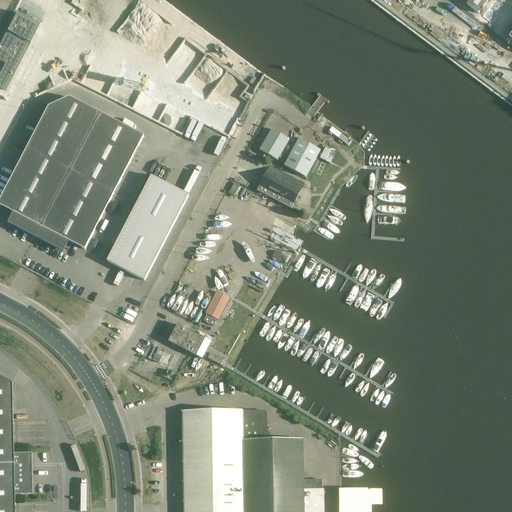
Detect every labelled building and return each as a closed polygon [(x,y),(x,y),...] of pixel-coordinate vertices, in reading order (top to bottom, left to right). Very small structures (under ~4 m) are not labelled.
[(472,0),(468,6),(480,16),(492,0),(472,0)] [(511,0),(494,0),(482,17),(502,33),(511,21),(511,0)] [(7,32),(30,44),(40,24),(17,12),(7,32)] [(30,47),(6,34),(0,44),(0,61),(5,64),(0,74),(0,87),(6,91),(30,47)] [(148,63),(148,62),(148,60),(147,58),(145,56),(143,55),(141,56),(138,57),(137,59),(136,61),(137,63),(138,65),(140,67),(142,68),(144,67),(147,66),(148,63)] [(160,69),(160,67),(160,65),(159,63),(157,62),(155,61),(153,61),(151,62),(149,65),(148,67),(149,69),(150,71),(151,72),(154,73),(156,73),(159,71),(160,69)] [(170,76),(170,75),(170,72),(169,70),(167,69),(164,69),(162,69),(160,71),(159,72),(159,75),(159,77),(161,79),(163,80),(165,80),(167,80),(169,78),(170,76)] [(138,88),(134,70),(122,72),(123,74),(117,75),(119,85),(117,85),(119,92),(138,88)] [(152,80),(153,78),(152,75),(151,73),(149,72),(147,71),(144,72),(142,73),(140,75),(140,77),(140,80),(141,82),(144,84),(146,84),(148,84),(151,83),(152,80)] [(69,98),(48,108),(0,200),(0,206),(14,213),(8,225),(63,254),(69,242),(85,250),(143,136),(69,98)] [(260,151),(277,161),(289,141),(272,130),(260,151)] [(284,167),(306,178),(320,151),(299,140),(284,167)] [(239,171),(256,180),(264,164),(247,155),(239,171)] [(257,192),(291,210),(304,184),(271,167),(257,192)] [(186,180),(191,171),(187,168),(182,178),(186,180)] [(107,262),(145,282),(189,196),(151,177),(107,262)] [(229,194),(234,197),(239,187),(234,184),(229,194)] [(288,259),(282,256),(275,252),(272,257),(285,264),(288,259)] [(207,314),(203,321),(213,327),(217,320),(219,320),(229,299),(215,292),(204,313),(207,314)] [(172,342),(195,354),(203,340),(194,336),(195,333),(181,326),(180,328),(179,328),(172,342)] [(165,351),(159,349),(159,348),(153,361),(159,364),(165,351)] [(0,377),(0,511),(15,511),(15,495),(33,495),(32,453),(14,454),(13,384),(0,377)] [(264,411),(242,412),(243,511),(323,511),(323,491),(321,491),(321,480),(303,480),(303,441),(267,441),(266,414),(264,411)] [(243,511),(242,412),(182,413),(183,449),(183,511),(243,511)]
